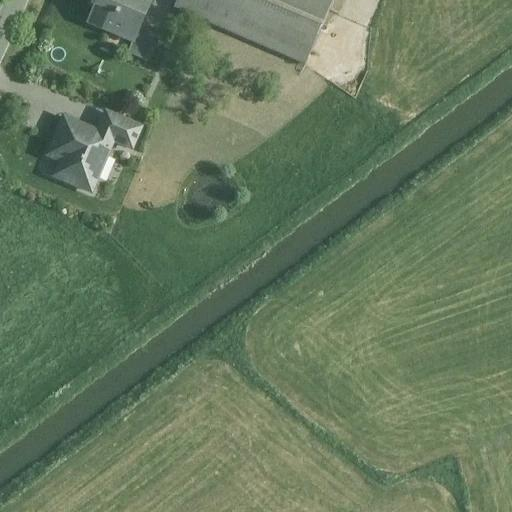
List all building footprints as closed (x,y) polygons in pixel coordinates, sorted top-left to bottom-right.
[(151,1),(149,0),(97,0),(88,23),(132,42),(133,43),(139,30),(151,1)] [(333,0),(177,0),(173,10),(199,21),(305,66),(333,0)] [(139,30),(133,43),(132,42),(126,55),(145,63),(156,37),(139,30)] [(139,130),(105,116),(97,135),(112,142),(130,150),(139,130)] [(97,135),(63,121),(47,157),(61,163),(57,172),(61,181),(90,193),(112,142),(97,135)]
